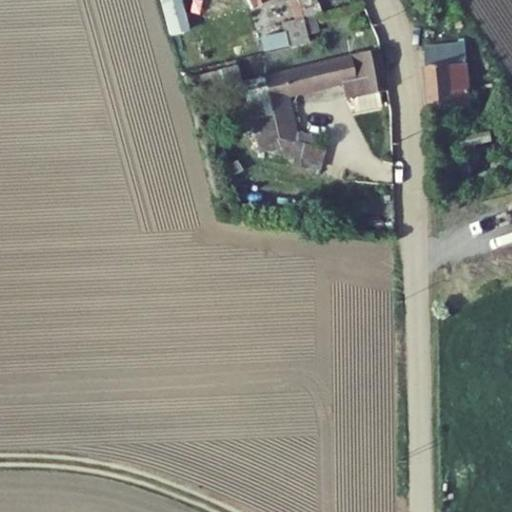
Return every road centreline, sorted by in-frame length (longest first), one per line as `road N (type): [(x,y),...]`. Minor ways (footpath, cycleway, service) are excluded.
road 1 (residential): [(383,0),(409,90),(421,511)]
road 2 (track): [(0,464),(90,466),(219,511)]
